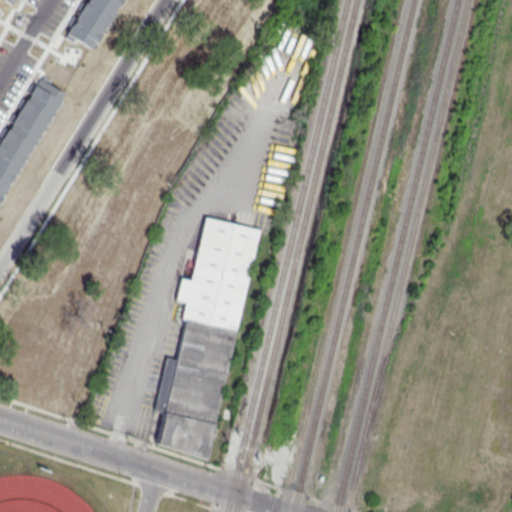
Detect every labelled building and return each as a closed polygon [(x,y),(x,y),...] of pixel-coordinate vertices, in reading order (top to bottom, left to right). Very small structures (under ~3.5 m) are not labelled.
[(0,0),(0,22),(10,0),(0,0)] [(114,0),(82,0),(63,31),(86,45),(114,0)] [(228,0),(204,0),(196,14),(215,25),(228,0)] [(206,48),(187,37),(149,103),(168,114),(206,48)] [(0,193),(60,95),(38,82),(0,143),(0,193)] [(151,119),(131,110),(102,170),(122,179),(151,119)] [(61,248),(80,258),(115,194),(96,184),(61,248)] [(203,216),(259,229),(204,459),(155,443),(169,381),(183,319),(180,318),(184,302),(174,300),(179,278),(188,280),(203,216)] [(13,316),(32,326),(63,264),(44,254),(13,316)] [(0,374),(40,400),(52,382),(6,353),(0,361),(0,374)]
